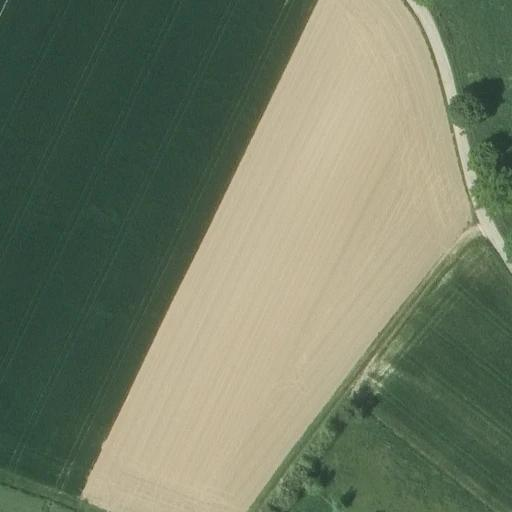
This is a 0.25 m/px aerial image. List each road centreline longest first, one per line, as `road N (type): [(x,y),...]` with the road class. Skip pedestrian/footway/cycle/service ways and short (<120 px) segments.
road 1 (track): [(499,242),(473,252),(439,293),(281,511)]
road 2 (track): [(511,262),(488,226),(451,69),(411,0)]
